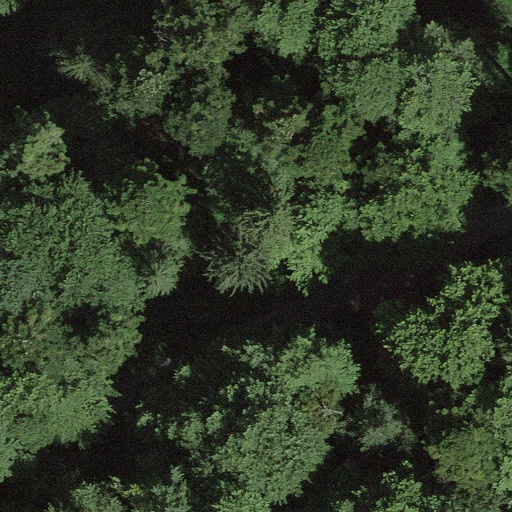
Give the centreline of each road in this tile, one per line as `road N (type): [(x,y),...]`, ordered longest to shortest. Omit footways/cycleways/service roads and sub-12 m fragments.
road 1 (track): [(447,248),(0,455)]
road 2 (track): [(447,248),(343,440),(290,511)]
